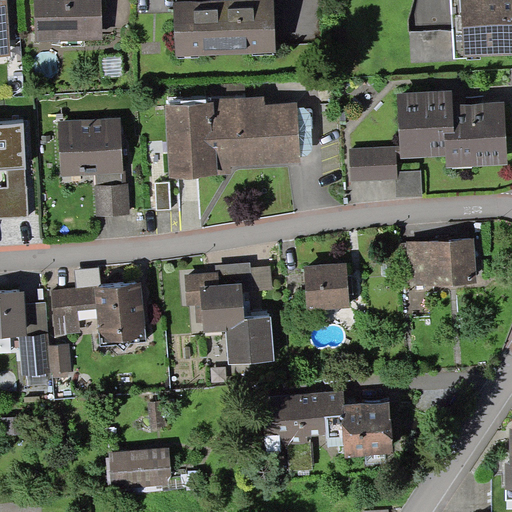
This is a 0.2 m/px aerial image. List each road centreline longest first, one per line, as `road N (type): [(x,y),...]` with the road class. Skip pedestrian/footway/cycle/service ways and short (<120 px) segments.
road 1 (residential): [(511,211),(338,219),(0,264)]
road 2 (residential): [(416,511),(511,370)]
